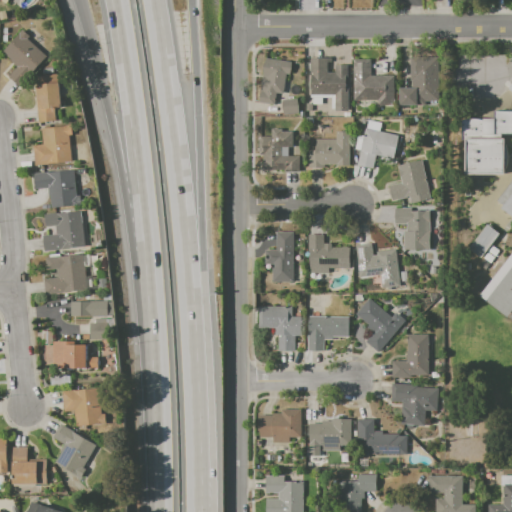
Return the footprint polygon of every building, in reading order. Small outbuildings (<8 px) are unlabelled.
[(2,52),(22,30),(29,36),(27,38),(46,56),(19,86),(8,76),(17,66),(2,52)] [(410,55),(438,55),(438,101),(424,101),(424,104),(398,105),(398,88),(414,88),(414,82),(410,82),(410,55)] [(310,57),(331,57),(331,72),(335,72),(335,65),(347,65),(347,112),(334,112),(334,95),(310,95),(310,57)] [(264,58),(290,62),(288,76),(284,75),(281,94),(275,94),(273,105),(257,103),(264,58)] [(354,62),(370,61),(370,75),(392,74),(393,105),(378,105),(378,98),(354,99),(354,62)] [(39,122),(34,76),(59,74),(62,107),(55,108),(56,120),(39,122)] [(281,100),(295,99),(297,113),(282,115),(281,100)] [(460,118),(492,118),(492,110),(511,110),(511,134),(481,134),(481,130),(460,130),(460,118)] [(42,128),(70,125),(71,134),(69,134),(71,161),(48,163),(48,164),(35,166),(34,145),(43,144),(42,128)] [(270,128),(281,128),(281,132),(291,132),(291,147),(280,147),(280,156),(299,156),(299,171),(262,171),(262,155),(257,155),(257,136),(270,136),(270,128)] [(365,128),(399,136),(394,159),(376,154),(373,168),(357,165),(365,128)] [(314,139),(335,139),(335,132),(348,132),(348,166),(324,165),(324,169),(308,168),(308,150),(314,150),(314,139)] [(466,137),(504,138),(504,174),(466,173),(466,137)] [(388,185),(401,182),(397,166),(421,161),(429,199),(411,204),(409,197),(392,201),(388,185)] [(33,174),(74,170),(78,206),(51,208),(49,188),(35,189),(33,174)] [(511,309),(506,317),(478,295),(511,250),(511,219),(494,205),(511,181),(511,309)] [(395,207),(411,207),(411,210),(430,211),(429,228),(430,228),(430,250),(403,249),(404,232),(407,232),(407,224),(395,223),(395,207)] [(45,214),(81,211),(84,247),(62,249),(45,251),(43,235),(57,234),(56,225),(47,226),(45,214)] [(485,225),(497,233),(480,258),(469,250),(485,225)] [(277,232),(293,232),(293,283),(272,283),(272,264),(265,264),(265,250),(276,250),(277,232)] [(308,235),(323,235),(323,244),(331,244),(331,247),(348,247),(348,268),(328,269),(328,274),(308,274),(308,235)] [(355,244),(370,243),(372,256),(376,255),(376,251),(395,249),(399,287),(382,289),(380,275),(359,277),(355,244)] [(45,258),(83,254),(86,290),(46,294),(45,279),(58,277),(57,268),(46,269),(45,258)] [(369,297),(391,317),(396,312),(406,321),(378,352),(366,341),(373,332),(367,327),(369,325),(355,313),(369,297)] [(108,316),(70,316),(70,301),(107,301),(108,316)] [(259,306),(290,306),(289,317),(300,317),(300,335),(295,335),(295,351),(278,351),(278,329),(258,328),(259,306)] [(308,350),(309,316),(349,317),(349,337),(333,336),(333,339),(324,339),(324,351),(308,350)] [(90,323),(112,323),(112,339),(90,339),(90,323)] [(391,361),(407,361),(406,335),(427,335),(427,377),(391,378),(391,361)] [(98,368),(58,368),(58,365),(53,365),(53,341),(74,341),(74,345),(87,345),(87,357),(98,357),(98,368)] [(392,383),(416,384),(416,388),(437,389),(436,412),(425,411),(425,426),(401,424),(402,402),(391,401),(392,383)] [(76,425),(75,410),(65,411),(63,391),(101,388),(103,407),(101,407),(101,413),(105,413),(105,423),(76,425)] [(260,415),(273,415),(273,413),(282,413),(282,410),(301,410),(301,436),(290,436),(290,442),(273,442),(273,437),(260,437),(260,415)] [(350,419),(350,446),(340,446),(340,451),(322,451),(322,446),(319,446),(319,455),(309,455),(309,423),(322,423),(322,420),(331,420),(331,419),(350,419)] [(357,419),(374,419),(374,431),(382,431),(382,434),(399,434),(399,436),(407,436),(407,454),(357,454),(357,419)] [(466,421),(465,436),(476,436),(477,421),(466,421)] [(61,424),(96,445),(76,476),(55,464),(62,452),(60,452),(64,444),(53,438),(61,424)] [(13,458),(13,447),(28,447),(28,457),(13,458)] [(14,483),(14,462),(38,462),(38,459),(47,459),(47,483),(14,483)] [(488,511),(488,505),(503,505),(503,485),(511,485),(511,474),(511,511),(488,511)] [(265,476),(285,475),(285,481),(302,481),(302,511),(266,511),(266,499),(278,498),(278,493),(266,493),(265,476)] [(339,511),(340,481),(358,482),(358,475),(377,475),(377,493),(362,493),(361,511),(339,511)] [(428,476),(462,477),(461,504),(476,504),(476,511),(435,511),(435,502),(444,502),(444,493),(428,493),(428,476)]
